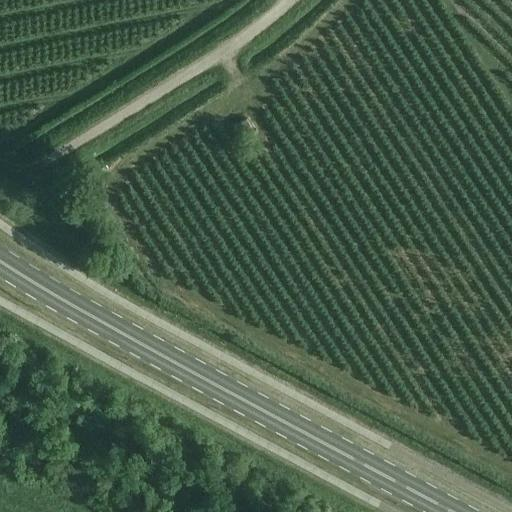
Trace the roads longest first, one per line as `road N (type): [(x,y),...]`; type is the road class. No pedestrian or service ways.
road 1 (primary): [(471,511),(88,311),(0,256)]
road 2 (unclassified): [(288,0),(226,53),(58,143)]
